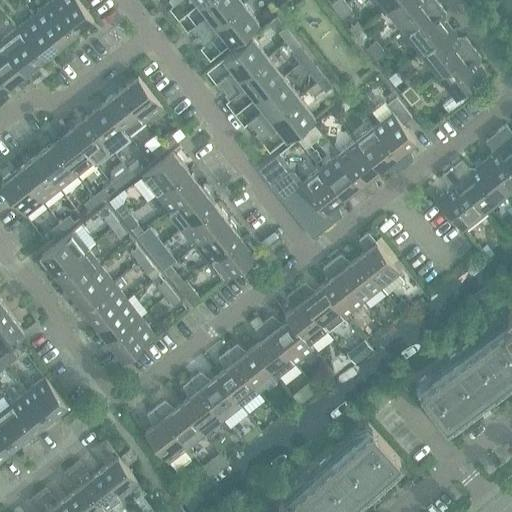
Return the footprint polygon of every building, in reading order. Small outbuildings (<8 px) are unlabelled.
[(78,0),(51,0),(50,1),(75,33),(93,19),(78,0)] [(191,27),(198,35),(242,0),(241,0),(202,0),(197,4),(206,15),(191,27)] [(259,22),(242,0),(198,35),(205,44),(220,32),(230,45),(259,22)] [(336,0),(333,4),(338,10),(348,2),(346,0),(336,0)] [(396,0),(388,7),(405,29),(440,1),(438,0),(396,0)] [(50,1),(33,14),(58,46),(75,33),(50,1)] [(448,11),(440,1),(405,29),(423,51),(452,27),(443,15),(448,11)] [(353,9),(348,2),(338,10),(343,17),(353,9)] [(33,14),(16,27),(41,59),(58,46),(33,14)] [(279,32),(286,41),(293,36),(285,26),(279,32)] [(16,27),(0,39),(0,42),(24,72),(41,59),(16,27)] [(462,39),(452,27),(423,51),(440,73),(475,45),(466,35),(462,39)] [(217,82),(223,90),(268,56),(251,35),(223,57),(232,69),(217,82)] [(301,46),(293,36),(286,41),(294,51),(301,46)] [(367,48),(373,54),(383,46),(378,39),(367,48)] [(0,42),(0,76),(7,85),(24,72),(0,42)] [(482,55),(475,45),(440,73),(455,92),(458,95),(466,89),(488,72),(477,59),(482,55)] [(388,53),(383,46),(373,54),(378,61),(388,53)] [(246,87),(255,98),(283,76),(268,56),(223,90),(230,99),(232,97),(246,87)] [(310,71),(318,81),(324,76),(316,66),(310,71)] [(138,74),(119,88),(144,120),(163,105),(138,74)] [(248,122),(254,130),(298,96),(283,76),(255,98),(264,110),(248,122)] [(332,85),(324,76),(318,81),(326,91),(332,85)] [(402,91),(408,98),(418,90),(412,83),(402,91)] [(119,88),(103,101),(128,132),(144,120),(119,88)] [(455,92),(441,103),(449,113),(471,96),(466,89),(458,95),(455,92)] [(423,97),(418,90),(408,98),(413,105),(423,97)] [(315,116),(298,96),(254,130),(261,139),(277,126),(286,138),(315,116)] [(380,121),(375,125),(406,165),(415,158),(410,146),(417,140),(404,123),(413,116),(397,96),(388,103),(385,100),(372,110),(380,121)] [(230,99),(226,102),(235,113),(240,108),(232,97),(230,99)] [(103,101),(86,114),(111,146),(128,132),(103,101)] [(341,105),(333,111),(338,118),(343,115),(343,109),(341,105)] [(86,114),(69,127),(94,159),(111,146),(86,114)] [(320,119),(314,124),(315,125),(319,131),(325,126),(320,119)] [(511,129),(507,123),(497,132),(511,150),(511,129)] [(398,171),(406,165),(375,125),(357,139),(381,168),(387,163),(398,171)] [(69,127),(52,141),(76,172),(94,159),(69,127)] [(497,151),(485,161),(509,191),(511,188),(511,150),(497,132),(487,139),(497,151)] [(171,135),(162,142),(167,149),(176,141),(171,135)] [(303,135),(298,139),(305,147),(309,143),(303,135)] [(374,174),(381,168),(357,139),(340,153),(371,193),(379,186),(374,174)] [(52,141),(35,154),(60,185),(76,172),(52,141)] [(157,157),(167,149),(162,142),(151,151),(157,157)] [(141,174),(156,193),(188,168),(173,150),(141,174)] [(275,189),(282,198),(301,183),(302,182),(294,171),(288,170),(289,164),(279,153),(259,169),(271,184),(270,185),(274,189),(275,189)] [(363,199),(371,193),(340,153),(322,167),(345,196),(351,191),(363,199)] [(35,154),(18,167),(42,199),(60,185),(35,154)] [(463,158),(453,166),(486,209),(509,191),(485,161),(473,170),(463,158)] [(136,159),(127,166),(132,173),(142,165),(136,159)] [(122,181),(132,173),(127,166),(117,175),(122,181)] [(464,227),(486,209),(453,166),(443,174),(453,186),(440,197),(464,227)] [(2,179),(0,180),(0,182),(24,213),(42,199),(18,167),(10,173),(9,172),(1,178),(2,179)] [(338,202),(345,196),(322,167),(302,182),(301,183),(309,193),(317,203),(325,212),(332,222),(343,214),(338,202)] [(156,193),(169,210),(200,185),(188,168),(156,193)] [(282,198),(289,208),(309,193),(301,183),(282,198)] [(102,185),(93,193),(98,200),(108,192),(102,185)] [(202,187),(200,185),(169,210),(182,227),(213,202),(208,194),(209,193),(203,186),(202,187)] [(88,208),(98,200),(93,193),(83,201),(88,208)] [(289,208),(297,218),(317,203),(309,193),(289,208)] [(114,207),(124,219),(131,213),(121,201),(114,207)] [(219,209),(213,202),(182,227),(195,244),(227,219),(225,217),(227,216),(221,208),(219,209)] [(297,218),(305,228),(325,212),(317,203),(297,218)] [(103,216),(113,227),(119,222),(110,210),(103,216)] [(313,238),(332,222),(325,212),(305,228),(313,238)] [(143,229),(131,213),(124,219),(136,234),(143,229)] [(68,215),(60,221),(66,229),(74,223),(68,215)] [(228,221),(227,219),(195,244),(208,261),(240,236),(234,228),(236,227),(230,220),(228,221)] [(53,239),(66,229),(60,221),(47,231),(53,239)] [(126,231),(119,222),(113,227),(119,236),(126,231)] [(56,272),(87,248),(95,241),(81,223),(73,229),(41,254),(56,272)] [(365,251),(358,256),(381,286),(382,285),(388,293),(405,280),(399,272),(400,270),(369,231),(359,238),(365,251)] [(142,241),(150,252),(157,247),(148,236),(142,241)] [(246,244),(240,236),(208,261),(222,279),(254,254),(252,251),(253,250),(247,242),(246,244)] [(486,243),(480,248),(481,249),(486,256),(492,251),(486,243)] [(130,250),(139,261),(145,256),(137,245),(130,250)] [(164,256),(157,247),(150,252),(157,261),(164,256)] [(56,272),(69,289),(100,265),(87,248),(56,272)] [(340,253),(332,260),(363,300),(381,286),(358,256),(351,261),(340,253)] [(153,265),(145,256),(139,261),(146,270),(153,265)] [(328,279),(322,284),(345,314),(363,300),(332,260),(323,266),(328,279)] [(69,289),(82,306),(113,281),(100,265),(69,289)] [(168,277),(176,287),(183,281),(176,272),(168,277)] [(121,275),(113,281),(82,306),(95,323),(127,299),(119,289),(127,283),(121,275)] [(185,279),(183,281),(191,291),(183,297),(189,304),(190,305),(200,297),(185,279)] [(157,286),(164,295),(171,290),(164,281),(157,286)] [(191,291),(183,281),(176,287),(183,297),(191,291)] [(304,281),(296,288),(327,328),(345,314),(322,284),(315,289),(304,281)] [(285,312),(289,317),(309,342),(310,341),(327,328),(296,288),(287,294),(292,307),(285,312)] [(180,301),(171,290),(164,295),(172,306),(180,301)] [(133,294),(127,299),(95,323),(108,340),(139,315),(146,310),(133,294)] [(0,319),(11,312),(0,298),(0,319)] [(511,310),(498,321),(502,326),(490,334),(467,351),(464,346),(458,351),(461,355),(426,382),(422,377),(418,380),(447,420),(511,371),(511,310)] [(0,348),(24,330),(11,312),(0,319),(0,348)] [(314,346),(310,341),(309,342),(289,317),(282,323),(271,314),(262,321),(294,361),(314,346)] [(154,334),(139,315),(108,340),(123,358),(154,334)] [(259,341),(253,346),(276,375),(294,361),(262,321),(254,328),(259,341)] [(390,322),(384,327),(389,333),(395,328),(390,322)] [(382,325),(373,332),(377,338),(386,331),(382,325)] [(235,342),(226,349),(258,389),(276,375),(253,346),(246,351),(235,342)] [(10,348),(0,355),(0,359),(5,366),(17,357),(10,348)] [(223,368),(216,373),(240,403),(258,389),(226,349),(217,355),(223,368)] [(199,370),(190,376),(222,417),(240,403),(216,373),(210,378),(199,370)] [(187,396),(181,401),(204,431),(222,417),(190,376),(182,383),(187,396)] [(42,377),(24,391),(45,419),(63,405),(42,377)] [(24,391),(7,404),(28,432),(45,419),(24,391)] [(163,397),(154,404),(186,445),(204,431),(181,401),(174,406),(163,397)] [(7,404),(0,410),(0,430),(11,445),(28,432),(7,404)] [(182,448),(186,445),(154,404),(146,411),(151,423),(143,429),(166,459),(167,458),(174,467),(189,456),(182,448)] [(336,511),(403,454),(371,417),(367,421),(370,425),(337,455),(333,451),(327,456),(331,460),(314,474),(308,467),(277,495),(287,506),(280,511),(336,511)] [(0,430),(0,454),(11,445),(0,430)] [(105,454),(113,448),(105,437),(97,444),(105,454)] [(126,450),(117,457),(124,465),(132,459),(126,450)] [(114,456),(96,470),(118,498),(135,484),(114,456)] [(79,458),(71,464),(79,474),(88,468),(79,458)] [(71,481),(79,474),(71,464),(63,471),(71,481)] [(101,511),(118,498),(96,470),(80,483),(101,511)] [(73,511),(99,511),(101,511),(80,483),(62,497),(73,511)] [(45,485),(37,491),(45,501),(53,495),(45,485)] [(37,508),(45,501),(37,491),(29,498),(37,508)] [(73,511),(62,497),(45,511),(46,511),(73,511)]
